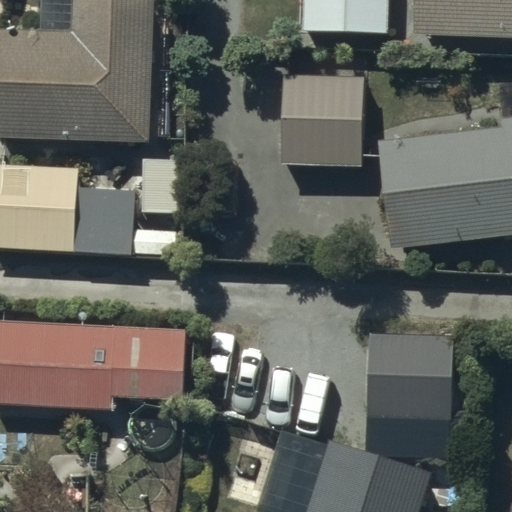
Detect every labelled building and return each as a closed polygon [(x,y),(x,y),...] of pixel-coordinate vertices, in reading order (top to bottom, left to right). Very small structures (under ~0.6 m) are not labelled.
[(72,0),(71,30),(0,28),(0,134),(153,139),(156,0),(72,0)] [(392,0),(306,0),(305,30),(391,33),(392,0)] [(511,0),(418,0),(417,34),(511,36),(511,0)] [(366,78),(285,74),(283,166),(364,168),(366,78)] [(504,126),(379,141),(393,250),(511,234),(511,118),(503,120),(504,126)] [(80,168),(0,165),(0,247),(69,250),(69,253),(178,256),(179,232),(135,230),(137,189),(79,188),(80,168)] [(184,400),(186,330),(0,321),(0,402),(113,408),(114,397),(184,400)] [(454,339),(369,338),(369,419),(454,419),(454,339)] [(422,511),(435,475),(332,440),(308,511),(422,511)]
